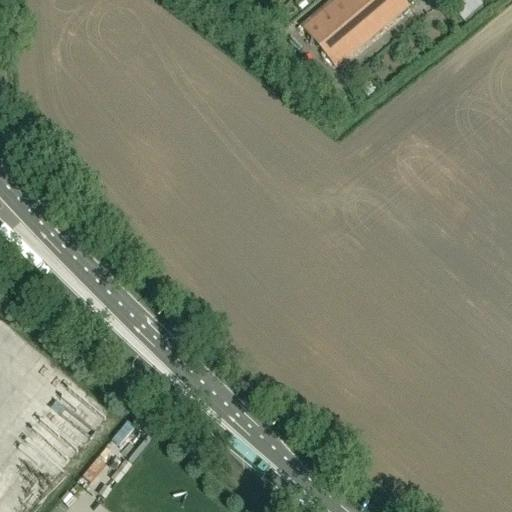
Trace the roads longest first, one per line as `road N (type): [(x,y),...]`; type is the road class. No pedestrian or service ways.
road 1 (primary): [(292,486),(0,184)]
road 2 (primary): [(0,227),(58,288),(292,486)]
